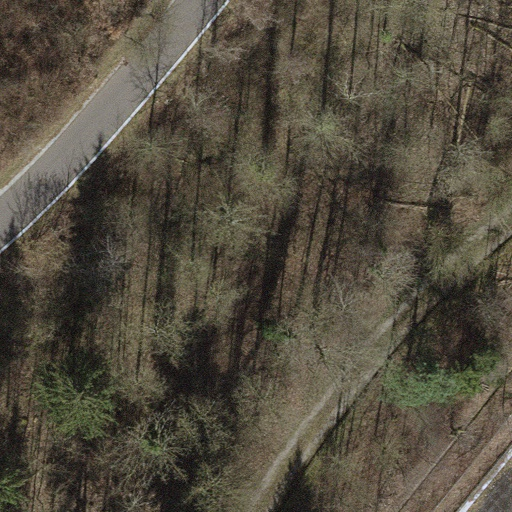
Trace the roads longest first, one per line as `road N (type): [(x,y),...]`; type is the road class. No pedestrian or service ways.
road 1 (track): [(262,511),(380,347),(511,220)]
road 2 (unclassified): [(0,225),(205,0)]
